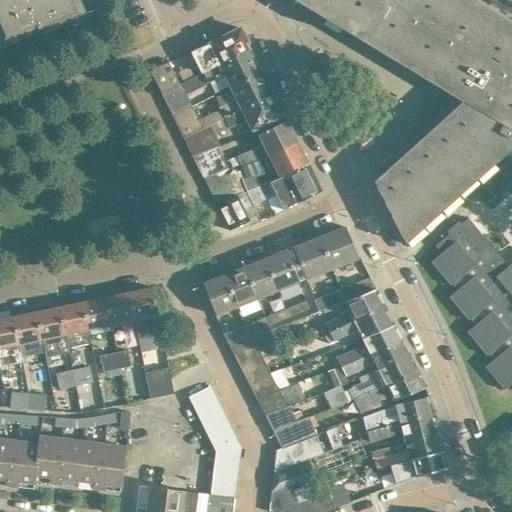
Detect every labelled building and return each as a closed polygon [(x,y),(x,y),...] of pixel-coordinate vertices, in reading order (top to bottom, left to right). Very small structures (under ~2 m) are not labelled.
[(0,0),(0,44),(1,47),(39,31),(40,35),(64,25),(70,40),(114,21),(105,0),(96,0),(93,1),(93,2),(96,9),(86,13),(80,0),(0,0)] [(511,23),(473,0),(292,0),(309,9),(456,98),(467,105),(383,182),(376,187),(396,225),(405,244),(427,225),(450,204),(472,184),(494,164),(511,148),(511,23)] [(245,44),(247,42),(240,28),(209,44),(191,52),(201,73),(248,50),(245,44)] [(215,92),(229,86),(245,78),(246,82),(261,75),(260,73),(262,72),(255,58),(252,57),(248,50),(201,73),(180,85),(179,84),(177,85),(161,93),(172,115),(189,108),(191,106),(185,94),(209,82),(215,92)] [(161,93),(177,85),(179,84),(168,62),(166,63),(150,70),(161,93)] [(245,78),(229,86),(231,90),(216,97),(219,108),(197,119),(191,106),(189,108),(200,130),(224,118),(271,95),(267,88),(268,84),(262,72),(260,73),(261,75),(246,82),(245,78)] [(274,101),(271,95),(224,118),(200,130),(210,151),(218,147),(219,146),(214,135),(246,119),(251,130),(283,114),(276,100),(274,101)] [(172,115),(183,138),(200,130),(189,108),(172,115)] [(268,157),(297,143),(286,121),(258,135),(263,145),(236,156),(241,168),(268,157)] [(210,151),(200,130),(183,138),(193,157),(210,151)] [(284,175),(308,164),(297,143),(268,157),(273,167),(242,179),(246,191),(272,181),(281,177),(284,175)] [(218,147),(210,151),(193,157),(203,177),(223,170),(229,168),(218,147)] [(246,191),(236,195),(249,220),(258,215),(253,205),(266,198),(277,193),(285,208),(283,209),(283,210),(321,191),(315,178),(314,178),(309,167),(308,164),(284,175),(281,177),(272,181),(246,191)] [(236,195),(223,170),(203,177),(215,202),(236,195)] [(236,195),(215,202),(229,230),(251,226),(249,220),(236,195)] [(468,218),(435,246),(441,253),(432,261),(451,283),(449,284),(450,285),(451,284),(453,282),(459,289),(451,296),(469,318),(467,319),(468,320),(469,319),(471,317),(477,324),(468,331),(487,353),(485,354),(486,355),(488,353),(489,352),(495,358),(487,366),(505,388),(503,389),(504,390),(511,383),(511,262),(508,266),(468,218)] [(332,269),(358,258),(345,227),(319,237),(332,269)] [(332,269),(319,237),(293,248),(294,250),(305,277),(306,279),(332,269)] [(294,250),(287,253),(286,251),(264,259),(278,290),(298,282),(297,280),(305,277),(294,250)] [(278,290),(264,259),(244,267),(257,299),(278,290)] [(257,299),(244,267),(223,275),(236,307),(257,299)] [(236,307),(223,275),(203,284),(215,315),(236,307)] [(376,290),(370,277),(340,289),(345,303),(376,290)] [(152,287),(127,292),(133,321),(134,321),(136,334),(140,352),(164,347),(161,331),(152,287)] [(344,303),(345,303),(340,289),(314,299),(319,311),(319,312),(344,303)] [(330,332),(385,308),(376,290),(345,303),(344,303),(349,312),(321,326),(324,332),(329,330),(330,332)] [(133,321),(127,292),(104,297),(110,326),(133,321)] [(110,326),(104,297),(82,302),(89,330),(110,326)] [(285,309),(289,317),(309,309),(306,301),(285,309)] [(82,302),(58,307),(67,347),(90,342),(88,333),(89,333),(89,330),(82,302)] [(68,352),(67,347),(58,307),(35,312),(44,352),(45,357),(68,352)] [(357,330),(362,339),(394,326),(385,308),(330,332),(329,330),(324,332),(330,343),(357,330)] [(268,326),(289,317),(285,309),(265,317),(269,330),(270,330),(268,326)] [(21,356),(44,352),(35,312),(12,316),(21,362),(22,361),(21,356)] [(12,316),(0,318),(0,366),(21,362),(12,316)] [(269,330),(265,317),(244,326),(249,338),(252,337),(269,330)] [(223,334),(228,345),(229,345),(249,338),(244,326),(223,334)] [(394,326),(362,339),(365,345),(336,358),(340,367),(402,341),(394,326)] [(249,338),(229,345),(238,364),(261,355),(252,337),(249,338)] [(375,364),(378,370),(410,357),(402,341),(340,367),(345,376),(375,364)] [(131,366),(127,351),(116,353),(119,368),(131,366)] [(119,368),(116,353),(100,356),(103,371),(119,368)] [(261,355),(238,364),(247,381),(270,373),(261,355)] [(352,400),(356,398),(417,372),(410,357),(378,370),(357,379),(359,384),(346,390),(352,400)] [(90,367),(72,371),(75,387),(94,383),(90,367)] [(170,377),(169,367),(144,372),(149,398),(174,393),(170,377)] [(59,390),(75,387),(72,371),(56,374),(59,390)] [(417,372),(356,398),(352,400),(359,414),(393,402),(426,388),(417,372)] [(270,373),(247,381),(256,398),(279,390),(270,373)] [(296,383),(279,390),(256,398),(265,416),(289,406),(304,400),(296,383)] [(188,397),(195,409),(216,398),(210,386),(188,397)] [(11,391),(10,408),(26,409),(28,393),(11,391)] [(45,394),(28,393),(26,409),(44,411),(45,394)] [(367,430),(432,414),(428,396),(395,405),(363,417),(367,430)] [(222,411),(216,398),(195,409),(201,421),(222,411)] [(289,406),(265,416),(273,431),(295,423),(289,406)] [(129,421),(130,412),(121,411),(120,420),(129,421)] [(228,423),(222,411),(201,421),(207,433),(228,423)] [(0,422),(9,423),(10,414),(3,414),(0,413),(0,422)] [(116,422),(114,413),(105,415),(107,424),(116,422)] [(9,423),(20,424),(21,415),(10,414),(9,423)] [(404,439),(405,443),(438,434),(432,414),(367,430),(370,440),(402,432),(404,439)] [(29,416),(21,415),(20,424),(29,425),(29,416)] [(105,415),(96,416),(98,425),(107,424),(105,415)] [(37,425),(38,416),(29,416),(29,425),(37,425)] [(98,425),(96,416),(92,417),(83,418),(85,428),(98,425)] [(54,427),(63,427),(64,418),(54,417),(54,427)] [(76,428),(76,419),(72,419),(64,418),(63,427),(76,428)] [(83,418),(76,419),(76,428),(82,428),(85,428),(84,419),(83,418)] [(295,423),(273,431),(281,448),(276,450),(276,451),(315,436),(307,418),(295,423)] [(119,429),(128,430),(129,421),(120,420),(119,429)] [(213,446),(234,435),(228,423),(207,433),(213,446)] [(342,445),(336,427),(325,431),(333,449),(342,445)] [(406,448),(373,457),(376,467),(442,451),(438,434),(405,443),(405,444),(406,448)] [(234,435),(213,446),(215,451),(215,453),(239,456),(240,447),(234,435)] [(35,481),(41,436),(38,436),(37,444),(18,441),(12,486),(34,489),(35,481)] [(35,481),(56,484),(62,439),(41,436),(35,481)] [(315,436),(276,451),(273,473),(308,460),(323,453),(315,436)] [(0,439),(0,484),(12,486),(18,441),(0,439)] [(62,439),(56,484),(78,486),(83,442),(62,439)] [(78,486),(99,489),(105,444),(83,442),(78,486)] [(99,489),(120,492),(126,447),(105,444),(99,489)] [(442,451),(376,467),(378,476),(392,472),(395,484),(414,477),(447,468),(446,467),(445,463),(442,452),(442,451)] [(215,453),(214,467),(237,470),(239,456),(215,453)] [(271,494),(291,486),(315,476),(308,460),(273,473),(271,494)] [(214,467),(212,481),(236,484),(237,470),(214,467)] [(212,481),(210,494),(234,498),(236,484),(212,481)] [(343,484),(327,491),(334,509),(350,502),(343,484)] [(272,511),(276,511),(279,511),(326,491),(297,503),(291,486),(271,494),(269,511),(272,511)] [(149,487),(146,507),(182,511),(207,511),(210,494),(149,487)] [(327,511),(334,509),(326,491),(279,511),(327,511)] [(210,494),(207,511),(231,511),(234,498),(210,494)]
